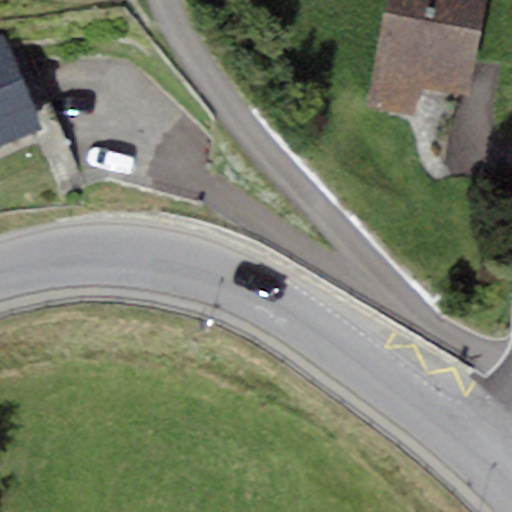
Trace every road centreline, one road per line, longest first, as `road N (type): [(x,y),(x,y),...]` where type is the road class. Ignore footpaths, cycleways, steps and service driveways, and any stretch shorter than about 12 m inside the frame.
road 1 (tertiary): [(0,276),(85,258),(207,276),(267,307),(457,438),(511,486)]
road 2 (track): [(153,5),(376,292)]
